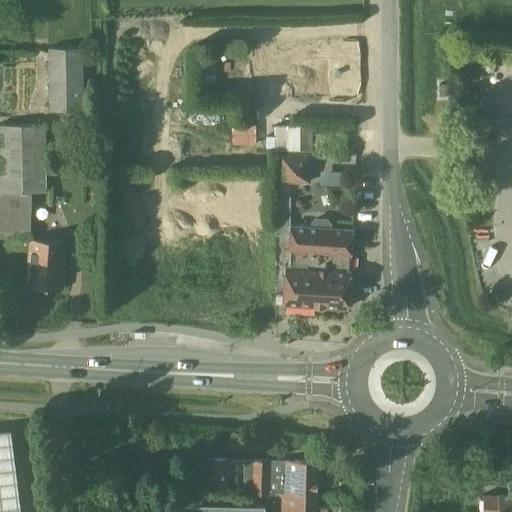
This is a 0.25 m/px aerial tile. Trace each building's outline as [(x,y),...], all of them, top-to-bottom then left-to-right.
[(316,45),(252,47),(253,83),(294,82),(294,94),(318,94),(316,45)] [(49,110),(83,109),(83,46),(48,46),(49,110)] [(218,137),(254,136),(254,112),(218,113),(218,137)] [(0,236),(29,237),(30,237),(32,190),(46,190),(45,123),(0,123),(0,236)] [(282,129),(283,143),(304,141),(302,127),(282,129)] [(279,181),(296,181),(296,172),(309,173),(309,153),(279,153),(279,181)] [(277,195),(276,222),(275,233),(288,234),(287,250),(289,250),(288,266),(284,266),(282,303),(348,307),(350,270),(348,270),(349,254),(351,254),(352,229),(330,227),(331,222),(326,217),(315,216),(311,220),(310,226),(290,225),(290,195),(277,195)] [(66,240),(30,237),(29,237),(26,286),(63,288),(66,240)] [(0,511),(19,511),(10,430),(0,431),(0,511)] [(281,491),(281,493),(317,494),(318,460),(282,459),(281,472),(269,471),(270,458),(253,458),(253,459),(229,458),(229,457),(209,457),(209,489),(252,490),(252,492),(269,492),(269,491),(281,491)] [(208,462),(185,461),(185,483),(207,484),(208,462)] [(316,511),(317,494),(281,493),(280,511),(316,511)] [(511,511),(511,493),(498,493),(498,495),(482,494),(481,511),(511,511)] [(263,511),(263,504),(150,501),(149,511),(263,511)]
